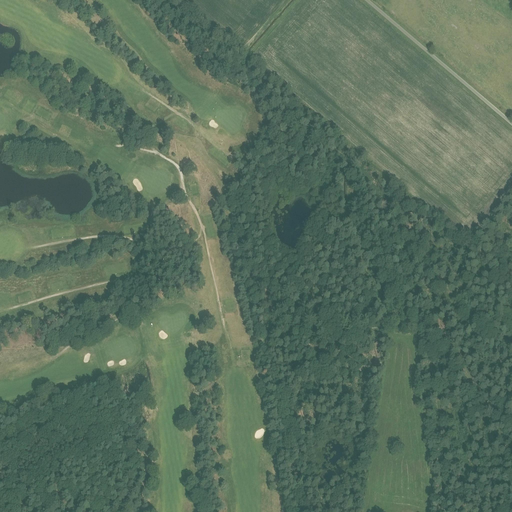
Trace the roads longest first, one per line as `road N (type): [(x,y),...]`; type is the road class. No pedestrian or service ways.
road 1 (unclassified): [(511,123),(367,0)]
road 2 (track): [(266,339),(299,511)]
road 3 (track): [(387,326),(436,331),(488,403),(511,416)]
